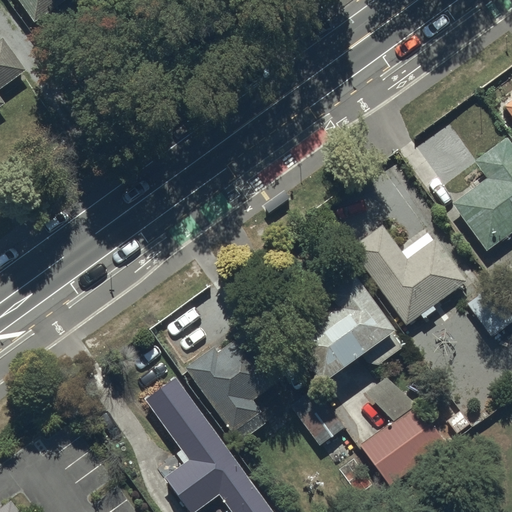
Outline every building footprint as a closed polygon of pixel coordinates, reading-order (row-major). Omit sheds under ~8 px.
[(19,0),(34,20),(60,0),(19,0)] [(0,104),(4,101),(0,95),(0,86),(25,68),(2,36),(0,37),(0,104)] [(451,199),(485,246),(511,226),(511,140),(507,133),(474,157),(486,174),(451,199)] [(384,221),(351,243),(407,322),(419,313),(424,319),(437,309),(435,307),(442,302),(439,298),(467,279),(430,227),(403,247),(384,221)] [(324,376),(361,348),(374,365),(405,343),(393,327),(398,323),(356,266),(283,320),(324,376)] [(511,268),(500,276),(511,294),(511,268)] [(511,318),(511,307),(492,281),(465,301),(491,335),(511,318)] [(186,364),(240,438),(269,417),(253,396),(283,374),(250,328),(222,348),(217,341),(186,364)] [(281,511),(176,372),(145,394),(183,446),(178,450),(185,460),(166,474),(192,510),(220,490),(235,511),(281,511)] [(391,484),(448,443),(388,373),(366,388),(393,418),(361,440),(391,484)] [(316,385),(291,403),(321,444),(346,426),(316,385)] [(22,511),(13,499),(11,496),(0,503),(0,511),(22,511)]
